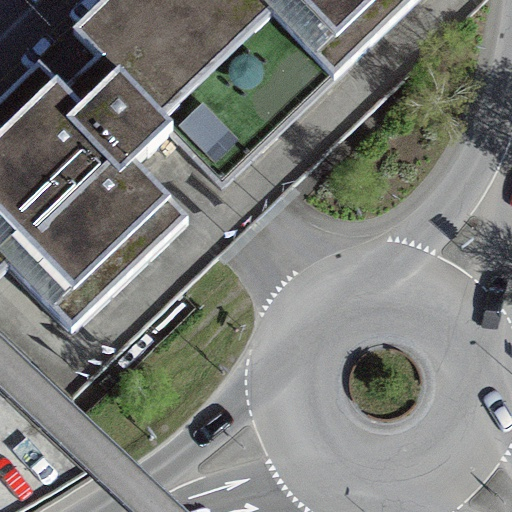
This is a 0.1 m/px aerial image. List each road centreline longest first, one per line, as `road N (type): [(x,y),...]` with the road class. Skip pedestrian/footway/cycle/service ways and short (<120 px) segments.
road 1 (primary): [(432,307),(378,293),(325,313),(292,365),(298,425)]
road 2 (primary): [(131,511),(298,425)]
road 3 (primary): [(432,307),(511,141)]
road 4 (primary): [(298,425),(337,468),(364,478),(422,472),(446,456)]
road 5 (primary): [(446,456),(475,407),(476,378),(469,350),(432,307)]
